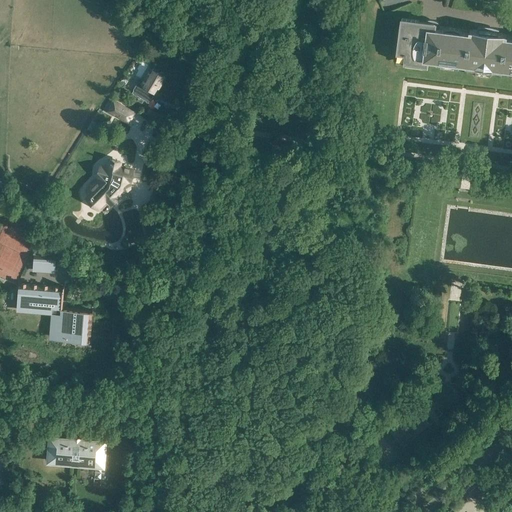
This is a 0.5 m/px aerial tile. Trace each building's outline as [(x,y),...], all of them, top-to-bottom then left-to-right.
[(401,18),(399,26),(397,34),(396,43),(395,51),(406,53),(405,62),(427,64),(427,62),(465,67),(466,66),(500,71),(511,72),(511,35),(503,34),(503,33),(473,29),(472,30),(439,26),(439,29),(428,27),(428,24),(426,22),(426,21),(401,18)] [(152,94),(155,90),(156,91),(165,77),(151,69),(143,83),(139,81),(133,92),(150,102),(154,95),(152,94)] [(135,112),(114,100),(108,111),(129,123),(135,112)] [(120,162),(110,159),(107,168),(106,168),(101,167),(97,174),(101,177),(95,183),(93,185),(96,188),(91,193),(87,198),(89,199),(97,208),(106,198),(111,203),(125,189),(128,191),(127,189),(130,184),(131,185),(132,185),(128,183),(129,179),(131,180),(134,169),(119,165),(120,162)] [(54,257),(35,256),(34,269),(35,269),(35,268),(40,269),(41,269),(46,269),(46,270),(47,270),(47,269),(53,270),(54,257)] [(21,281),(19,306),(52,309),(52,313),(56,313),(54,337),(90,340),(90,339),(89,339),(90,335),(90,333),(90,329),(91,329),(91,328),(90,328),(90,323),(91,323),(91,322),(91,318),(92,316),(91,316),(92,311),(92,310),(73,308),(65,307),(62,307),(63,304),(64,286),(21,281)] [(109,479),(110,466),(103,465),(105,441),(51,437),(49,461),(96,465),(95,478),(109,479)]
